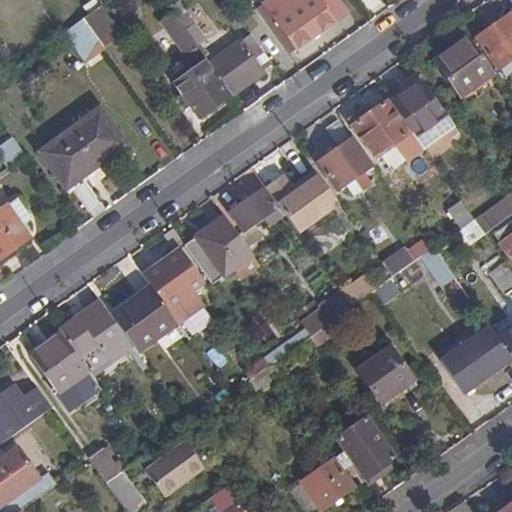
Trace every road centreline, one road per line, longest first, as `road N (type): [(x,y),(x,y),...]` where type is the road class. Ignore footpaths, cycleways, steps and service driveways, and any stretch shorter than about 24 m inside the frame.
road 1 (residential): [(0,311),(435,0)]
road 2 (residential): [(511,435),(404,511)]
